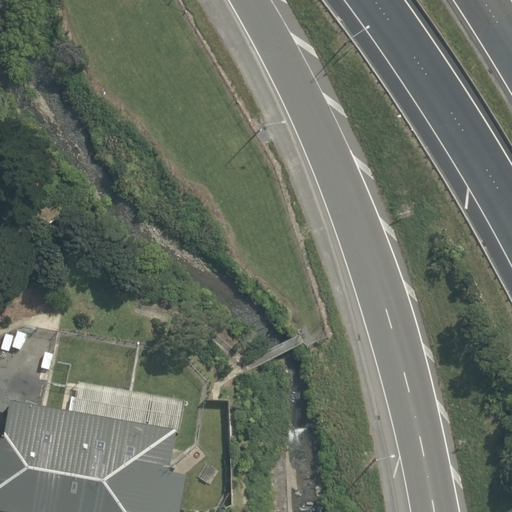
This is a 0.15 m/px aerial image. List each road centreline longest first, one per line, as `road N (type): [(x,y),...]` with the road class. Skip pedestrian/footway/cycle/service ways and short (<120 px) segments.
road 1 (trunk): [(438,511),(370,255),(306,99),(250,0)]
road 2 (motorway): [(511,215),(450,108),(372,0)]
